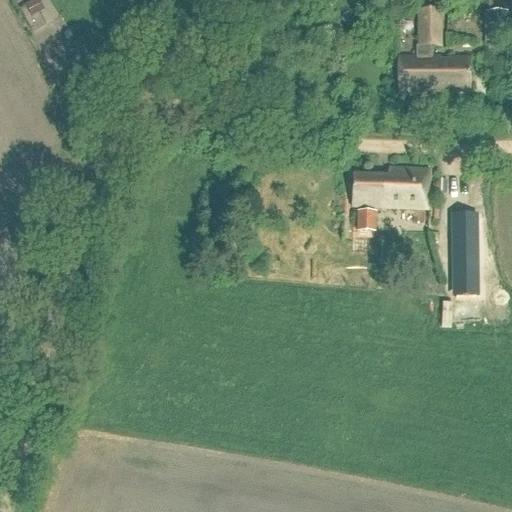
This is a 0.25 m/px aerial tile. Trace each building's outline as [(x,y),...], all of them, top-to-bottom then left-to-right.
[(37,0),(25,6),(31,18),(44,12),(37,0)] [(482,0),(483,9),(492,9),(492,0),(482,0)] [(416,49),(416,58),(398,57),(399,93),(451,94),(451,93),(468,93),(468,61),(449,60),(449,66),(439,65),(439,58),(430,58),(430,50),(440,50),(440,12),(419,12),(419,49),(416,49)] [(485,14),(485,43),(508,43),(508,14),(485,14)] [(197,95),(205,98),(208,92),(199,89),(197,95)] [(353,175),(352,208),(376,210),(428,212),(430,172),(390,170),(390,177),(355,175),(353,175)] [(379,215),(356,214),(355,235),(378,236),(379,215)] [(457,223),(465,299),(494,295),(488,220),(457,223)] [(480,323),(493,323),(491,302),(479,303),(480,323)]
